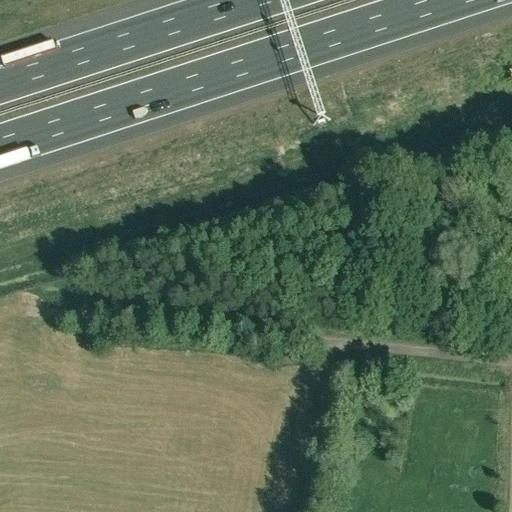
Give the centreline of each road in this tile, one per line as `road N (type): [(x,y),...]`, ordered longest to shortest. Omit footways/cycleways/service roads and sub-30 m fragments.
road 1 (unclassified): [(30,315),(511,361)]
road 2 (motorway): [(0,146),(454,0)]
road 3 (motorway): [(252,0),(0,81)]
